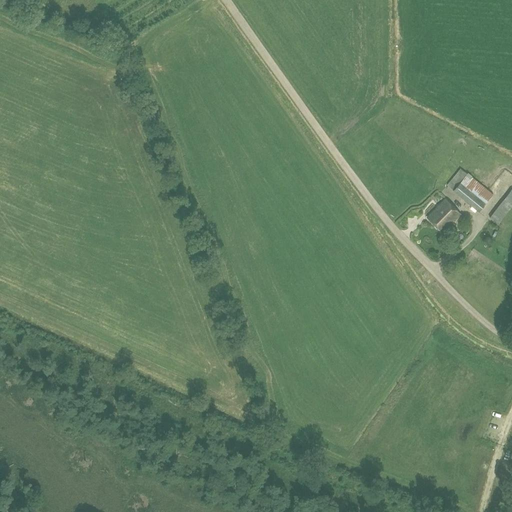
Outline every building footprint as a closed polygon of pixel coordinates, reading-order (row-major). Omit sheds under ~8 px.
[(478,212),(494,195),(468,173),(467,174),(460,168),(447,186),(453,192),(478,212)] [(501,181),(493,185),(496,191),(504,187),(501,181)] [(511,207),(511,189),(490,218),(499,225),(501,221),(511,207)] [(461,215),(446,200),(427,218),(444,235),(455,225),(453,223),(461,215)] [(420,216),(411,217),(412,230),(421,230),(420,216)]
